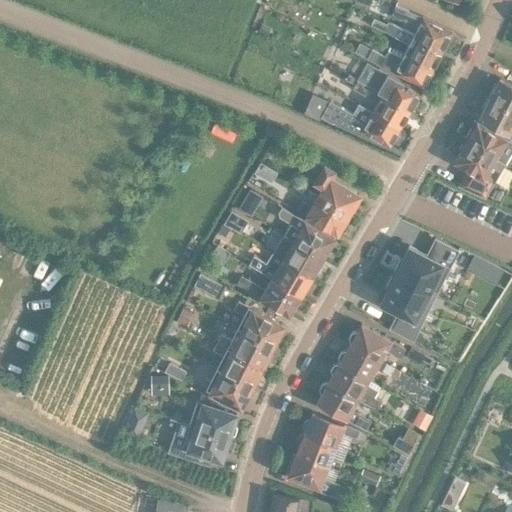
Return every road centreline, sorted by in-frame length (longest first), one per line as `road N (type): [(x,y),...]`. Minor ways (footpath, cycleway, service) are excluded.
road 1 (unclassified): [(405,177),(317,132),(0,3)]
road 2 (residential): [(242,511),(268,410),(405,177)]
road 3 (residential): [(405,177),(496,0)]
